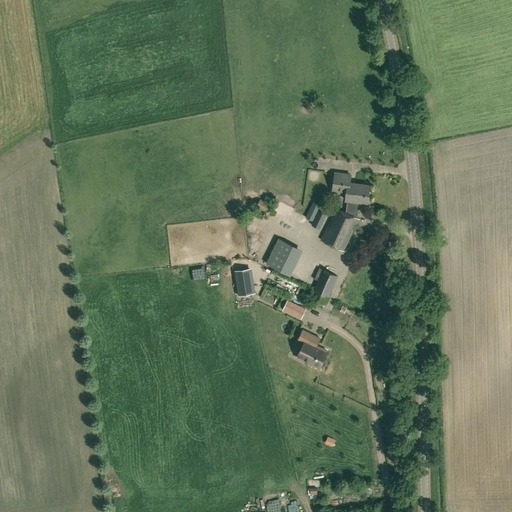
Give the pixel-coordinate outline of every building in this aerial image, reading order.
[(318,168),(329,168),(329,159),(318,159),(318,168)] [(351,175),(335,173),(333,190),(340,191),(339,193),(346,194),(346,199),(347,199),(346,212),(357,218),(359,201),(367,202),(370,185),(350,183),(351,175)] [(268,212),(272,204),(260,199),(256,206),(268,212)] [(313,202),(305,217),(313,221),(320,205),(313,202)] [(359,218),(357,218),(346,212),(336,208),(321,240),(344,251),(359,218)] [(318,210),(313,221),(311,224),(320,228),(327,215),(318,210)] [(270,263),(296,275),(308,248),(281,236),(270,263)] [(245,269),(248,293),(254,292),(251,268),(245,269)] [(323,269),(318,280),(311,296),(325,302),(337,276),(323,269)] [(306,308),(287,300),(283,310),(301,319),(306,308)] [(296,358),(319,369),(328,351),(317,345),(321,338),(303,329),(298,339),(304,342),(296,358)]
